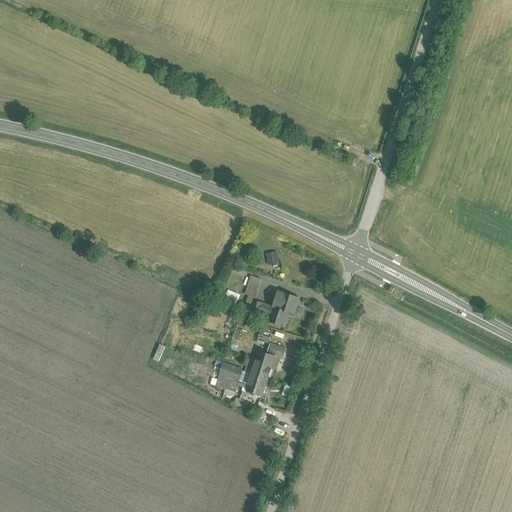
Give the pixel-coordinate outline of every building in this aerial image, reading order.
[(266,255),(268,267),(278,265),(276,253),(266,255)] [(251,277),(244,298),(256,302),(263,281),(251,277)] [(268,309),(275,311),(271,323),(285,328),(289,315),(296,317),(303,299),(282,292),(280,297),(273,294),(268,309)] [(221,297),(218,307),(227,310),(231,301),(221,297)] [(288,349),(274,344),(271,354),(284,359),(288,349)] [(237,385),(244,387),(242,393),(261,400),(275,359),(255,352),(251,362),(244,359),(240,369),(222,363),(215,383),(235,390),(237,385)] [(273,380),(284,384),(290,366),(280,362),(273,380)]
